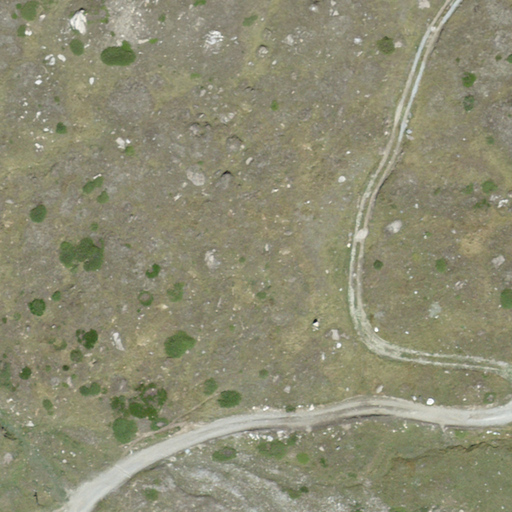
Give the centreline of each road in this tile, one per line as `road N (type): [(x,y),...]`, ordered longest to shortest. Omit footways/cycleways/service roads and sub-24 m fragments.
road 1 (track): [(511,410),(492,421),(360,410),(168,439),(83,511)]
road 2 (track): [(449,0),(415,68),(394,148),(366,198),(354,271),(360,410)]
